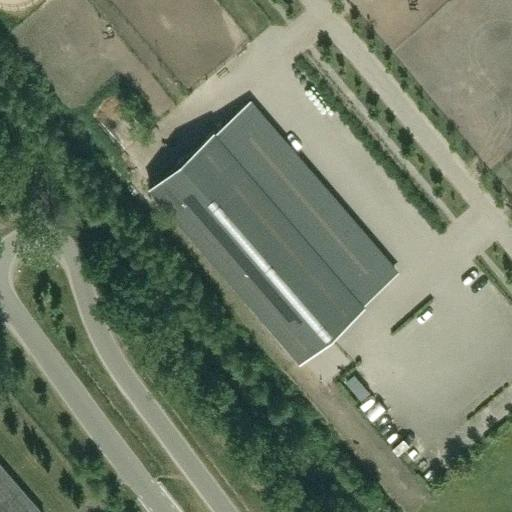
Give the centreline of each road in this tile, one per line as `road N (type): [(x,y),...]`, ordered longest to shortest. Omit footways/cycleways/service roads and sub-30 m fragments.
road 1 (unclassified): [(224,511),(102,343),(71,253),(45,237),(0,252)]
road 2 (unclassified): [(0,291),(168,511)]
road 3 (unknown): [(135,146),(264,70)]
